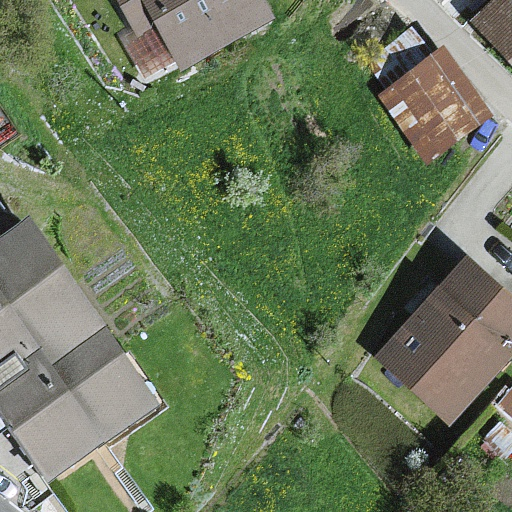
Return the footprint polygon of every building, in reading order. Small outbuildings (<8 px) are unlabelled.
[(195,78),(295,29),(280,0),(112,0),(139,54),(175,36),(195,78)] [(511,6),(488,28),(511,56),(511,6)] [(385,101),(427,169),(494,128),(452,60),(385,101)] [(0,262),(0,390),(63,495),(187,422),(68,223),(0,262)] [(385,362),(453,426),(511,363),(511,303),(475,268),(385,362)]
